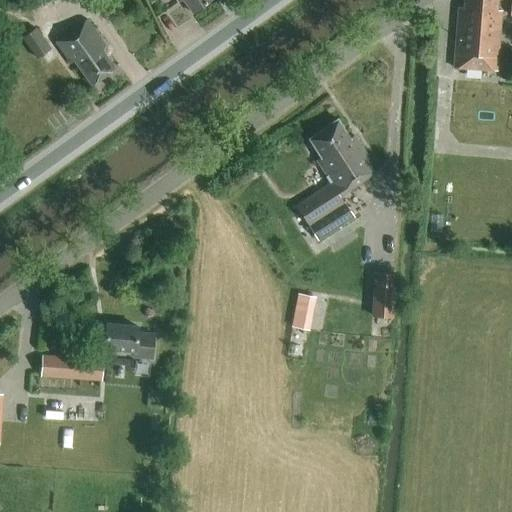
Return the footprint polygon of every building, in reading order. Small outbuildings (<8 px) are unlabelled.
[(6,0),(6,9),(31,9),(30,0),(6,0)] [(175,0),(178,3),(182,0),(192,14),(211,0),(175,0)] [(463,0),(463,9),(458,8),(454,68),(497,71),(501,11),(496,11),(497,0),(463,0)] [(73,61),(91,86),(115,68),(102,50),(105,47),(86,20),(55,43),(70,64),(73,61)] [(50,49),(36,29),(22,38),(36,58),(50,49)] [(353,219),(343,204),(339,197),(377,171),(355,136),(349,140),(337,121),(310,140),(322,159),(316,163),(330,184),(296,206),(301,214),(318,240),(353,219)] [(292,324),(310,328),(316,296),(297,292),(292,324)] [(394,296),(372,295),(370,317),(392,318),(394,296)] [(137,334),(137,328),(106,325),(104,349),(134,352),(133,358),(151,359),(153,335),(137,334)] [(103,361),(42,357),(41,377),(101,381),(103,361)]
